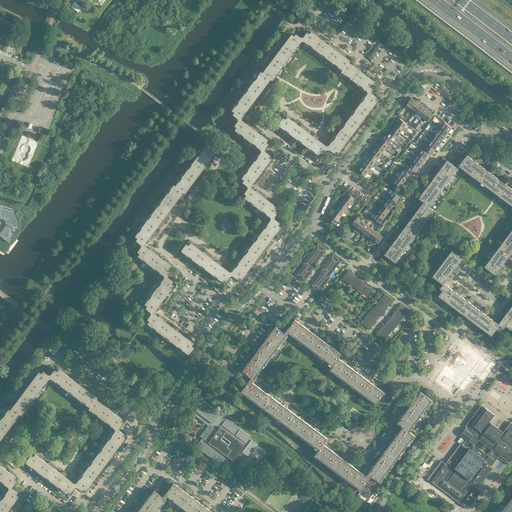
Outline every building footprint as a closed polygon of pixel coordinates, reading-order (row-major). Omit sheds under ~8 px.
[(82,8),(74,2),(71,6),(79,13),(82,8)] [(6,52),(15,29),(1,24),(0,26),(0,46),(0,45),(2,46),(1,50),(6,52)] [(323,42),(317,37),(318,36),(310,30),(309,30),(303,38),(301,38),(302,42),(303,42),(307,45),(308,45),(312,48),(316,52),(323,42)] [(297,47),(301,42),(302,42),(301,38),(300,38),(292,32),(290,32),(284,41),(286,42),(281,48),(291,55),(294,51),(294,50),(295,48),(297,46),(297,47)] [(329,61),(338,50),(337,48),(332,44),(331,45),(329,43),(327,45),(323,42),(316,52),(320,55),(321,54),(323,56),(325,57),(325,58),(329,61)] [(288,59),(291,55),(281,48),(278,52),(277,51),(275,53),(274,52),(270,58),(270,59),(281,68),(285,64),(284,63),(286,61),(287,59),(288,59)] [(355,66),(354,65),(353,64),(352,66),(348,63),(349,61),(345,58),(346,56),(344,55),(345,54),(339,49),(338,50),(329,61),(333,64),(338,67),(337,68),(342,71),(340,72),(345,76),(345,75),(347,76),(347,77),(350,78),(349,79),(354,82),(361,72),(362,71),(362,69),(356,65),(355,66)] [(274,78),(275,77),(274,76),(278,72),(281,68),(270,59),(268,60),(264,65),(267,67),(266,68),(264,67),(263,68),(265,70),(264,70),(262,73),(260,72),(257,77),(258,77),(254,81),(251,85),(262,94),(264,94),(268,88),(267,87),(269,85),(267,84),(270,80),(272,81),(274,78)] [(377,83),(376,81),(368,75),(367,77),(361,72),(354,82),(358,85),(362,88),(366,92),(367,93),(371,93),(371,91),(377,83)] [(262,95),(262,94),(251,85),(247,90),(248,90),(245,94),(244,94),(241,98),(251,105),(254,101),(255,103),(257,100),(258,101),(262,95)] [(373,110),(379,101),(379,100),(371,94),(371,93),(367,93),(367,94),(363,99),(364,99),(361,103),(360,103),(357,107),(367,115),(372,108),(373,110)] [(255,131),(256,129),(256,127),(250,123),(249,124),(247,122),(246,124),(242,121),(241,120),(241,118),(244,114),(246,115),(247,113),(248,114),(253,108),(253,106),(251,105),(241,98),(238,102),(238,103),(235,107),(231,111),(234,113),(232,115),(237,119),(237,121),(234,126),(236,128),(234,131),(239,134),(239,133),(241,135),(243,137),(247,140),(255,131)] [(411,109),(416,102),(412,98),(406,105),(411,109)] [(413,115),(420,105),(416,102),(411,109),(414,111),(411,114),(413,115)] [(419,115),(425,108),(420,105),(413,115),(415,116),(417,113),(419,115)] [(364,119),(367,115),(357,107),(354,112),(353,114),(351,116),(347,120),(359,129),(360,129),(365,123),(364,122),(366,120),(364,119)] [(422,121),(429,111),(425,108),(419,115),(422,117),(420,120),(422,121)] [(428,122),(434,115),(429,111),(422,121),(423,122),(425,120),(428,122)] [(300,127),(294,122),(295,121),(287,115),(285,115),(278,125),(278,126),(284,130),(289,133),(288,134),(292,137),(300,127)] [(405,128),(407,125),(400,119),(397,124),(407,131),(408,130),(405,128)] [(359,130),(359,129),(347,120),(344,124),(345,125),(342,129),(341,129),(338,133),(348,140),(351,136),(352,138),(354,135),(355,136),(359,130)] [(452,128),(445,123),(443,126),(440,124),(439,126),(448,133),(452,128)] [(407,131),(397,124),(394,128),(401,133),(403,131),(405,133),(407,131)] [(312,136),(309,134),(310,132),(308,130),(308,129),(303,125),(301,125),(300,127),(292,137),(297,140),(297,139),(299,141),(301,143),(305,146),(312,136)] [(448,133),(439,126),(437,127),(440,129),(438,132),(445,137),(448,133)] [(399,136),(401,133),(394,128),(390,133),(400,140),(401,138),(399,136)] [(270,141),(270,140),(262,134),(261,135),(255,131),(247,140),(251,144),(252,143),(256,146),(256,147),(260,150),(260,151),(264,151),(264,149),(270,141)] [(445,137),(438,132),(436,135),(433,133),(432,134),(442,142),(445,137)] [(321,158),(326,150),(329,150),(337,156),(338,156),(345,148),(343,147),(348,140),(338,133),(335,137),(335,138),(332,142),(332,141),(328,146),(326,146),(322,143),(323,142),(320,140),(321,139),(315,135),(314,135),(312,136),(305,146),(310,150),(310,149),(314,152),(314,153),(321,158)] [(400,140),(390,133),(387,137),(392,141),(394,142),(396,139),(399,141),(400,140)] [(442,142),(432,134),(431,136),(434,138),(432,141),(439,146),(442,142)] [(390,143),(392,141),(387,137),(385,135),(382,140),(392,147),(393,145),(390,143)] [(392,147),(382,140),(378,144),(385,149),(388,146),(390,149),(392,147)] [(439,146),(432,141),(430,143),(427,141),(426,143),(436,150),(439,146)] [(436,150),(426,143),(424,145),(427,147),(425,150),(432,155),(436,150)] [(383,152),(385,149),(378,144),(375,149),(385,156),(386,155),(383,152)] [(210,163),(216,155),(216,153),(206,146),(205,146),(200,152),(201,153),(199,155),(198,157),(197,157),(194,161),(204,168),(209,162),(210,163)] [(385,156),(375,149),(372,153),(379,158),(381,155),(384,157),(385,156)] [(429,155),(422,150),(420,153),(417,150),(416,152),(425,159),(429,155)] [(267,168),(273,160),(273,158),(265,152),(264,151),(260,151),(261,153),(257,157),(258,158),(255,162),(254,161),(251,166),(261,173),(265,167),(267,168)] [(425,159),(416,152),(414,154),(417,156),(415,159),(422,164),(425,159)] [(377,161),(379,158),(372,153),(369,157),(379,164),(380,163),(377,161)] [(472,176),(480,165),(484,161),(479,157),(476,161),(474,160),(467,156),(464,160),(459,166),(472,176)] [(379,164),(369,157),(365,161),(373,167),(375,164),(377,166),(379,164)] [(458,168),(455,166),(443,157),(440,162),(444,165),(442,167),(443,167),(439,173),(438,174),(449,182),(458,169),(458,168)] [(458,168),(459,166),(464,160),(461,157),(455,166),(458,168)] [(422,164),(415,159),(413,161),(410,159),(409,161),(419,168),(422,164)] [(201,172),(204,168),(194,161),(191,165),(191,166),(188,170),(188,169),(184,174),(196,182),(197,182),(202,176),(201,175),(202,173),(201,172)] [(370,169),(373,167),(365,161),(362,166),(372,173),(373,171),(370,169)] [(419,168),(409,161),(408,162),(411,164),(409,167),(414,171),(416,173),(419,168)] [(414,171),(409,167),(407,165),(405,168),(402,166),(401,168),(410,175),(414,171)] [(485,185),(493,175),(496,170),(492,167),(489,170),(487,169),(486,170),(480,165),(472,176),(485,185)] [(257,208),(264,198),(266,197),(265,195),(260,191),(259,192),(256,190),(255,192),(251,188),(251,187),(251,186),(254,182),(255,183),(257,181),(258,182),(262,176),(262,174),(261,173),(251,166),(248,170),(245,175),(244,174),(241,179),(244,181),(242,183),(247,186),(247,188),(247,189),(244,194),(246,196),(244,198),(248,202),(249,201),(251,203),(253,204),(253,205),(257,208)] [(372,173),(362,166),(359,170),(366,176),(368,173),(371,175),(372,173)] [(410,175),(401,168),(399,170),(402,172),(400,174),(407,180),(410,175)] [(439,194),(449,182),(438,174),(439,173),(434,170),(430,174),(434,177),(433,179),(434,180),(429,186),(439,194)] [(192,189),(196,184),(196,182),(184,174),(181,178),(182,178),(180,180),(179,183),(178,182),(175,186),(175,187),(183,193),(185,194),(188,190),(189,191),(191,189),(192,189)] [(407,180),(400,174),(398,177),(395,175),(394,177),(404,184),(407,180)] [(511,189),(507,186),(506,185),(505,184),(509,179),(504,176),(501,180),(499,178),(498,179),(493,175),(485,185),(498,196),(511,205),(511,189)] [(404,184),(394,177),(393,178),(396,180),(394,183),(401,188),(404,184)] [(429,207),(439,194),(429,186),(424,182),(421,187),(425,190),(423,192),(424,192),(420,199),(425,202),(424,203),(423,205),(418,201),(415,206),(419,208),(417,210),(418,211),(414,217),(413,217),(424,225),(433,212),(428,209),(429,207)] [(180,197),(183,193),(175,187),(175,186),(173,185),(170,190),(171,190),(167,194),(164,198),(173,206),(175,207),(176,207),(181,201),(180,200),(182,198),(180,197)] [(400,197),(393,192),(391,195),(388,193),(387,195),(397,202),(400,197)] [(353,201),(355,199),(348,193),(345,198),(355,205),(356,204),(353,201)] [(397,202),(387,195),(386,196),(389,198),(387,201),(394,206),(397,202)] [(170,209),(173,206),(164,198),(160,202),(161,203),(159,205),(158,207),(157,207),(154,211),(166,220),(167,219),(171,214),(170,213),(172,211),(170,209)] [(280,209),(280,207),(272,201),(270,203),(264,198),(257,208),(261,211),(262,211),(266,214),(265,214),(270,218),(270,219),(274,218),(274,217),(280,209)] [(355,205),(345,198),(342,202),(349,207),(351,205),(353,207),(355,205)] [(394,206),(387,201),(385,204),(382,202),(381,203),(390,210),(394,206)] [(347,210),(349,207),(342,202),(338,207),(348,214),(349,212),(347,210)] [(390,210),(381,203),(379,205),(382,207),(380,210),(387,215),(390,210)] [(0,236),(9,243),(19,229),(13,209),(0,205),(0,219),(5,220),(6,225),(0,232),(0,236)] [(348,214),(338,207),(335,211),(342,216),(344,213),(347,215),(348,214)] [(387,215),(380,210),(378,212),(375,210),(374,212),(384,219),(387,215)] [(166,221),(166,220),(154,211),(151,215),(151,216),(150,218),(148,220),(145,224),(154,231),(157,227),(159,228),(160,226),(161,227),(166,221)] [(340,219),(342,216),(335,211),(332,215),(342,222),(343,221),(340,219)] [(384,219),(374,212),(373,213),(376,215),(373,218),(380,224),(384,219)] [(414,238),(424,225),(413,217),(409,214),(406,218),(409,221),(408,223),(409,224),(404,230),(404,229),(404,230),(414,238)] [(342,222),(332,215),(329,220),(336,225),(338,222),(341,224),(342,222)] [(276,235),(283,227),(282,226),(274,220),(274,218),(270,219),(270,220),(267,225),(264,229),(260,233),(270,241),(275,234),(276,235)] [(354,231),(362,221),(357,218),(352,225),(355,227),(353,230),(354,231)] [(361,231),(366,224),(362,221),(354,231),(356,232),(358,229),(361,231)] [(158,257),(159,255),(159,253),(153,249),(152,250),(150,248),(149,250),(145,247),(145,245),(144,244),(147,240),(149,241),(151,239),(152,240),(156,234),(156,232),(154,231),(145,224),(141,228),(142,228),(139,233),(138,232),(135,237),(137,239),(135,241),(140,245),(141,246),(141,247),(137,252),(139,254),(137,257),(142,260),(142,259),(147,263),(146,263),(151,266),(158,257)] [(363,237),(370,227),(366,224),(361,231),(364,233),(361,236),(363,237)] [(405,251),(414,238),(404,230),(404,229),(400,226),(396,231),(400,233),(398,235),(399,236),(395,242),(394,242),(405,251)] [(369,238),(375,231),(370,227),(363,237),(365,238),(367,236),(369,238)] [(372,244),(379,234),(375,231),(369,238),(372,240),(370,242),(372,244)] [(267,244),(270,241),(260,233),(257,238),(258,238),(255,242),(254,242),(251,246),(262,255),(264,255),(268,249),(267,248),(269,245),(267,244)] [(378,244),(384,237),(379,234),(372,244),(373,245),(375,242),(378,244)] [(396,263),(405,251),(394,242),(395,242),(390,239),(387,243),(391,246),(389,248),(390,249),(385,255),(396,263)] [(203,253),(197,248),(198,247),(190,241),(188,241),(181,251),(181,252),(187,256),(188,256),(190,257),(192,259),(192,260),(196,263),(203,253)] [(510,256),(511,253),(511,248),(504,242),(494,255),(505,263),(510,266),(511,263),(511,260),(509,259),(511,257),(510,256)] [(326,250),(318,244),(314,249),(323,255),(324,253),(325,254),(327,252),(326,251),(326,250)] [(258,262),(263,256),(262,255),(251,246),(248,250),(248,251),(245,255),(241,259),(251,266),(254,262),(255,264),(257,261),(258,262)] [(323,255),(314,249),(310,254),(319,260),(320,259),(321,260),(322,258),(321,257),(323,255)] [(216,262),(212,260),(213,258),(211,256),(212,255),(206,251),(204,251),(203,253),(196,263),(200,266),(201,265),(205,269),(204,269),(208,272),(216,262)] [(458,266),(463,259),(452,251),(443,264),(453,272),(458,276),(461,271),(457,268),(459,266),(458,266)] [(319,260),(310,254),(307,259),(315,265),(317,263),(318,264),(319,262),(318,261),(319,260)] [(341,261),(333,255),(331,257),(330,256),(329,258),(330,259),(329,260),(337,266),(341,261)] [(501,268),(505,263),(494,255),(485,267),(500,279),(504,274),(500,271),(502,269),(501,268)] [(170,294),(176,286),(176,284),(168,278),(167,275),(174,267),(173,266),(165,259),(164,261),(158,257),(151,266),(155,269),(159,272),(159,273),(163,276),(164,278),(160,283),(161,283),(158,288),(157,287),(154,291),(164,299),(168,293),(170,294)] [(224,284),(230,276),(231,276),(232,276),(240,282),(242,282),(248,274),(246,272),(251,266),(241,259),(238,263),(239,264),(235,268),(235,267),(232,272),(230,272),(229,272),(225,269),(226,268),(224,266),(225,265),(219,261),(217,261),(216,262),(208,272),(213,276),(213,275),(218,278),(217,279),(224,284)] [(315,265),(307,259),(303,264),(304,265),(311,270),(312,269),(313,270),(314,268),(313,268),(315,265)] [(337,266),(329,260),(328,261),(327,260),(326,262),(327,263),(325,265),(334,271),(337,266)] [(449,278),(453,272),(443,264),(433,277),(437,280),(444,285),(444,284),(447,280),(449,282),(450,279),(449,278)] [(312,271),(311,270),(304,265),(300,270),(309,276),(310,274),(311,275),(313,273),(312,272),(312,271)] [(334,271),(325,265),(323,267),(322,266),(321,268),(322,269),(321,270),(322,271),(330,277),(330,276),(334,271)] [(309,276),(300,270),(296,275),(305,281),(306,280),(307,281),(308,279),(307,279),(309,276)] [(348,283),(354,275),(353,273),(354,272),(352,271),(351,272),(349,270),(342,279),(348,283)] [(331,277),(330,276),(330,277),(322,271),(322,272),(321,271),(319,273),(320,274),(319,276),(327,282),(331,277)] [(353,286),(359,278),(358,277),(359,276),(357,275),(356,276),(354,275),(348,283),(353,286)] [(327,282),(319,276),(317,278),(316,277),(315,279),(316,280),(315,281),(323,287),(327,282)] [(358,290),(364,282),(362,280),(362,279),(361,278),(360,279),(359,278),(353,286),(358,290)] [(452,306),(460,295),(463,292),(463,291),(459,287),(456,291),(454,289),(453,290),(444,284),(444,285),(437,280),(434,284),(443,291),(439,296),(452,306)] [(323,287),(315,281),(314,282),(313,281),(312,283),(313,284),(311,286),(319,293),(323,287)] [(363,294),(369,285),(368,285),(369,284),(367,282),(366,283),(364,282),(358,290),(363,294)] [(368,298),(374,289),(372,288),(373,286),(371,285),(370,286),(369,285),(363,294),(368,298)] [(168,324),(169,323),(169,321),(163,317),(162,318),(160,316),(159,317),(154,314),(154,313),(154,312),(157,308),(159,309),(160,307),(162,307),(166,301),(166,300),(164,299),(154,291),(151,296),(150,298),(148,300),(144,304),(147,306),(145,309),(150,312),(150,314),(150,315),(147,320),(149,322),(147,324),(152,327),(156,330),(156,331),(160,334),(168,324)] [(393,300),(385,294),(381,299),(390,305),(391,303),(392,304),(394,302),(393,301),(393,300)] [(484,312),(481,310),(481,311),(478,309),(472,305),(476,300),(471,297),(469,300),(467,299),(466,300),(460,295),(452,306),(470,319),(480,326),(487,316),(491,311),(486,308),(484,312)] [(390,305),(381,299),(377,304),(386,310),(387,309),(388,310),(389,308),(388,308),(390,305)] [(386,310),(377,304),(374,309),(381,315),(382,316),(384,313),(385,314),(386,312),(385,311),(386,310)] [(408,311),(406,309),(400,305),(398,307),(397,306),(396,308),(397,309),(396,310),(404,316),(408,311)] [(511,330),(511,329),(511,310),(511,309),(506,306),(503,310),(506,313),(505,315),(506,316),(501,322),(506,326),(511,330)] [(381,315),(374,309),(373,308),(369,313),(377,320),(378,319),(379,319),(380,318),(379,317),(381,315)] [(404,316),(396,310),(395,311),(394,310),(393,312),(394,313),(392,315),(401,321),(404,316)] [(377,320),(369,313),(365,318),(373,325),(375,322),(376,323),(378,321),(376,321),(377,320)] [(401,321),(392,315),(390,317),(389,317),(388,318),(389,319),(388,320),(397,327),(401,321)] [(499,335),(506,326),(501,322),(499,325),(496,322),(496,321),(494,319),(493,320),(487,316),(480,326),(492,336),(495,332),(499,335)] [(373,325),(365,318),(361,324),(370,330),(370,329),(371,330),(373,328),(372,327),(373,325)] [(283,341),(289,333),(293,336),(294,335),(295,337),(302,342),(310,331),(295,320),(285,334),(276,327),(265,341),(277,349),(282,343),(281,342),(283,340),(283,341)] [(397,327),(388,320),(388,321),(387,320),(385,322),(386,323),(385,325),(392,331),(393,332),(397,327)] [(173,344),(180,334),(182,332),(181,331),(176,326),(175,327),(172,325),(171,327),(168,324),(160,334),(164,337),(165,336),(169,340),(173,344)] [(392,331),(385,325),(384,324),(382,327),(381,326),(379,328),(380,328),(380,329),(388,336),(392,331)] [(388,336),(380,329),(379,330),(378,330),(377,331),(378,332),(376,335),(384,341),(388,336)] [(326,343),(323,340),(310,331),(302,342),(309,347),(311,348),(310,349),(317,354),(326,343)] [(196,344),(196,343),(188,337),(186,338),(180,334),(173,344),(177,347),(178,346),(182,349),(182,350),(188,354),(189,354),(196,344)] [(272,356),(277,349),(265,341),(254,356),(265,365),(270,358),(271,356),(272,356)] [(343,361),(342,361),(345,357),(326,343),(317,354),(324,359),(324,358),(326,360),(333,366),(330,370),(334,373),(337,375),(337,374),(339,376),(345,381),(354,370),(343,361)] [(475,347),(467,360),(457,355),(451,367),(447,365),(430,380),(439,385),(448,368),(454,371),(459,363),(459,385),(456,385),(448,393),(454,396),(458,392),(458,388),(466,392),(474,377),(485,383),(496,362),(481,354),(477,357),(480,360),(480,362),(479,364),(476,362),(474,362),(480,352),(476,348),(475,347)] [(254,380),(257,376),(259,374),(258,373),(260,371),(260,372),(265,365),(254,356),(243,371),(252,378),(251,380),(241,392),(248,397),(248,396),(250,397),(250,398),(256,403),(265,392),(253,383),(254,382),(255,381),(254,380)] [(71,379),(65,374),(66,373),(58,367),(57,367),(51,375),(49,375),(50,379),(51,379),(56,382),(60,385),(64,389),(71,379)] [(45,384),(49,379),(50,379),(49,375),(48,375),(40,369),(38,369),(32,378),(34,379),(29,385),(39,392),(42,388),(43,385),(45,383),(45,384)] [(369,381),(361,375),(354,370),(345,381),(352,386),(353,386),(354,387),(354,388),(361,393),(369,381)] [(77,398),(86,387),(85,385),(80,381),(79,382),(76,380),(75,382),(71,379),(64,389),(68,392),(69,391),(73,394),(73,395),(77,398)] [(386,394),(377,387),(369,381),(361,393),(368,398),(368,397),(370,399),(369,399),(377,405),(386,394)] [(36,397),(39,392),(29,385),(26,389),(25,388),(23,390),(22,389),(18,395),(18,396),(29,405),(32,401),(32,400),(35,396),(36,397)] [(110,406),(104,402),(103,403),(101,401),(100,403),(96,400),(97,398),(93,395),(94,394),(92,392),(93,391),(87,387),(86,387),(77,398),(81,401),(82,401),(86,404),(85,405),(90,408),(88,409),(93,413),(93,412),(94,413),(98,415),(97,416),(102,419),(109,409),(110,408),(110,406)] [(280,403),(272,397),(265,392),(256,403),(263,408),(264,408),(265,409),(265,410),(272,415),(280,403)] [(427,408),(432,401),(421,392),(409,408),(420,417),(425,410),(425,409),(426,407),(427,408)] [(20,418),(23,414),(22,413),(23,412),(26,409),(29,405),(18,396),(16,397),(12,402),(13,403),(12,404),(11,406),(13,407),(10,411),(8,409),(5,414),(6,414),(4,416),(2,418),(0,420),(0,423),(10,431),(12,431),(16,425),(15,424),(17,422),(15,421),(18,417),(20,418)] [(251,437),(232,423),(231,422),(227,419),(226,419),(220,414),(203,401),(196,410),(193,414),(208,426),(200,437),(202,438),(201,440),(196,446),(196,447),(220,465),(226,456),(238,466),(245,457),(246,455),(248,457),(258,445),(249,438),(251,437)] [(296,415),(288,409),(280,403),(272,415),(279,420),(279,419),(281,421),(280,421),(287,426),(296,415)] [(451,497),(455,500),(468,510),(482,491),(478,488),(493,468),(491,467),(499,457),(500,455),(506,459),(507,457),(505,456),(508,452),(482,432),(490,422),(495,415),(485,408),(482,405),(466,427),(467,427),(461,435),(467,440),(462,446),(460,444),(445,464),(442,461),(428,479),(451,497)] [(415,423),(420,417),(409,408),(397,423),(403,427),(409,432),(414,425),(413,425),(415,423)] [(125,420),(124,419),(124,418),(116,412),(115,414),(109,409),(102,419),(106,422),(110,425),(114,429),(115,430),(119,429),(118,428),(125,420)] [(311,426),(303,420),(296,415),(287,426),(294,431),(296,432),(296,433),(303,438),(311,426)] [(510,463),(511,459),(511,423),(511,422),(503,433),(490,422),(482,432),(508,452),(505,456),(507,457),(506,459),(510,463)] [(10,432),(10,431),(0,423),(0,440),(2,439),(3,440),(5,437),(6,438),(10,432)] [(338,455),(326,446),(330,441),(311,426),(303,438),(309,443),(310,442),(312,444),(311,444),(319,450),(315,456),(321,460),(322,460),(323,461),(323,462),(330,467),(338,455)] [(409,443),(415,436),(409,432),(403,427),(391,443),(402,452),(408,445),(407,445),(408,443),(409,443)] [(121,447),(127,438),(127,437),(119,431),(119,429),(115,430),(115,431),(111,436),(112,436),(109,440),(108,440),(105,444),(115,451),(119,445),(121,447)] [(397,459),(402,452),(391,443),(379,459),(391,468),(396,461),(395,460),(397,458),(397,459)] [(112,456),(115,451),(105,444),(102,449),(99,453),(96,457),(107,466),(108,466),(113,460),(112,459),(113,457),(112,456)] [(48,464),(42,459),(43,458),(35,452),(33,452),(26,462),(26,463),(32,468),(32,467),(37,470),(36,471),(40,474),(48,464)] [(354,467),(346,461),(338,455),(330,467),(337,472),(337,471),(339,473),(338,473),(345,478),(354,467)] [(103,473),(107,467),(107,466),(96,457),(92,461),(93,462),(91,464),(90,466),(89,466),(86,470),(96,477),(99,474),(100,475),(102,472),(103,473)] [(384,476),(385,474),(386,474),(391,468),(379,459),(366,476),(354,467),(345,478),(352,483),(354,484),(354,485),(362,491),(362,490),(369,480),(372,477),(380,483),(384,476)] [(60,474),(57,471),(58,469),(56,468),(56,467),(50,462),(49,462),(48,464),(40,474),(45,477),(47,478),(49,480),(53,483),(60,474)] [(18,479),(18,477),(10,471),(9,472),(3,468),(0,471),(0,480),(4,483),(4,484),(8,487),(8,488),(12,488),(12,487),(18,479)] [(69,495),(74,487),(76,487),(77,487),(85,493),(86,493),(93,485),(91,484),(96,477),(86,470),(83,474),(83,475),(80,479),(76,483),(75,483),(74,483),(70,480),(71,479),(68,477),(69,476),(63,472),(62,472),(60,474),(53,483),(58,487),(58,486),(60,488),(62,489),(62,490),(69,495)] [(374,491),(378,486),(374,483),(373,483),(369,480),(362,490),(365,492),(364,495),(369,499),(375,491),(374,491)] [(180,506),(188,494),(173,483),(164,495),(167,497),(171,499),(173,500),(173,501),(180,506)] [(15,505),(21,497),(21,495),(13,489),(12,488),(8,488),(9,490),(5,494),(6,495),(3,499),(2,498),(0,501),(0,503),(9,510),(13,504),(15,505)] [(153,511),(155,511),(165,499),(167,497),(164,495),(163,497),(154,490),(143,504),(153,511)] [(199,511),(204,506),(194,499),(188,494),(180,506),(186,511),(187,510),(189,511),(188,511),(199,511)] [(310,511),(317,511),(321,504),(316,502),(310,511)] [(10,511),(9,510),(0,503),(0,511),(10,511)] [(511,511),(511,504),(510,503),(503,511),(511,511)]
